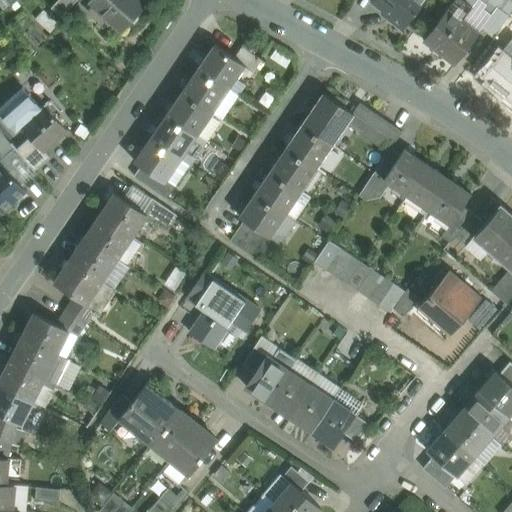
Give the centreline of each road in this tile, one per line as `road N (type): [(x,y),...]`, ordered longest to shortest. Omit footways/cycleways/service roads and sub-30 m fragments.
road 1 (residential): [(211,0),(0,297)]
road 2 (residential): [(367,495),(148,349)]
road 3 (residential): [(329,41),(204,226)]
road 4 (residential): [(329,41),(427,97),(511,161)]
